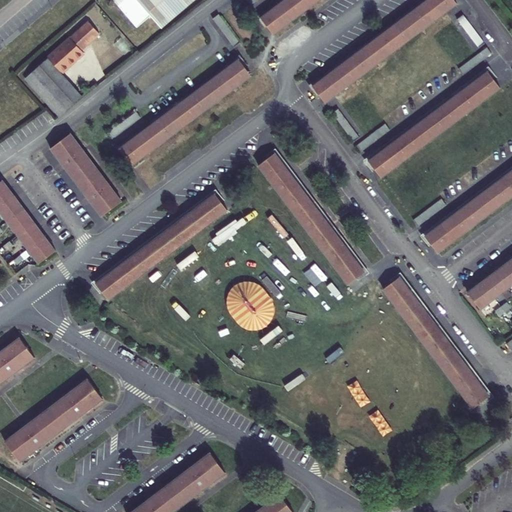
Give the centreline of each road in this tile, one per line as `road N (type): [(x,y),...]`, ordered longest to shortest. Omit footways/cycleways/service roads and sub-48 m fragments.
road 1 (residential): [(25,298),(52,323),(333,494)]
road 2 (residential): [(25,298),(291,96)]
road 3 (residential): [(0,170),(223,0)]
road 4 (residential): [(291,96),(436,283)]
road 5 (residential): [(291,96),(284,82),(291,60),(373,0)]
